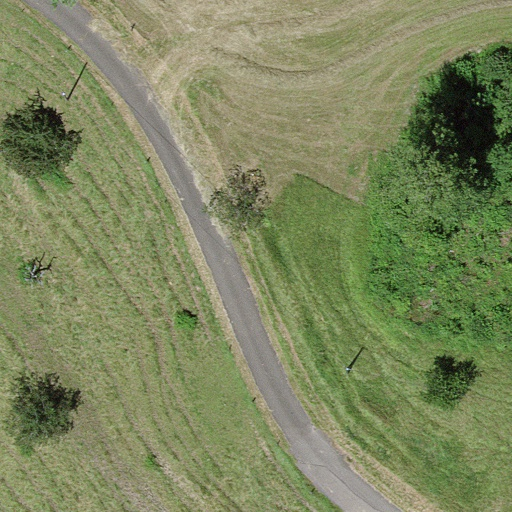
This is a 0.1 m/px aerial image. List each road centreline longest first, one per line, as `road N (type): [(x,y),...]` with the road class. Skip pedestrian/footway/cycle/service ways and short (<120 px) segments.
road 1 (unclassified): [(32,0),(100,45),(179,169),(268,371),(350,490),(378,511)]
road 2 (track): [(0,318),(160,511)]
